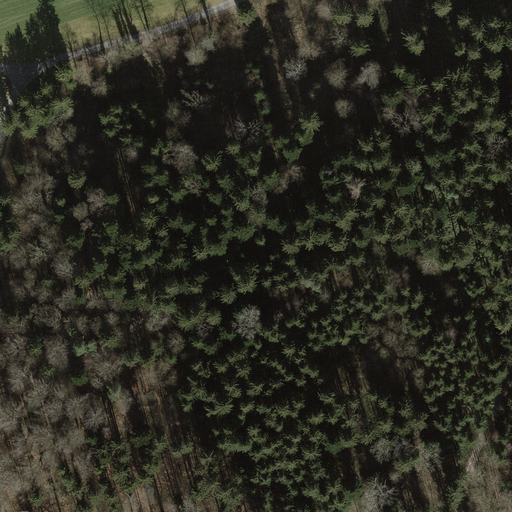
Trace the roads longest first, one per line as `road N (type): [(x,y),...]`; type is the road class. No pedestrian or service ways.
road 1 (track): [(391,0),(396,55),(208,280),(162,323),(0,398)]
road 2 (track): [(236,0),(27,70),(0,131)]
road 3 (track): [(464,511),(477,446),(511,368)]
